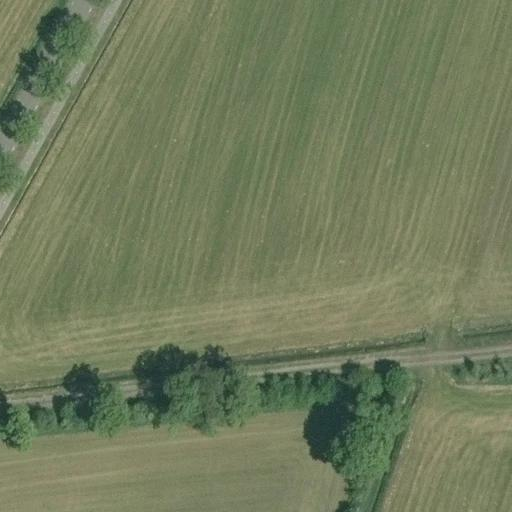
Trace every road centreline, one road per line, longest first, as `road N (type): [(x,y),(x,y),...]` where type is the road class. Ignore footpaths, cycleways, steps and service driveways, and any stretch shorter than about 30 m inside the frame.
road 1 (track): [(511,358),(0,416)]
road 2 (tertiary): [(0,149),(82,0)]
